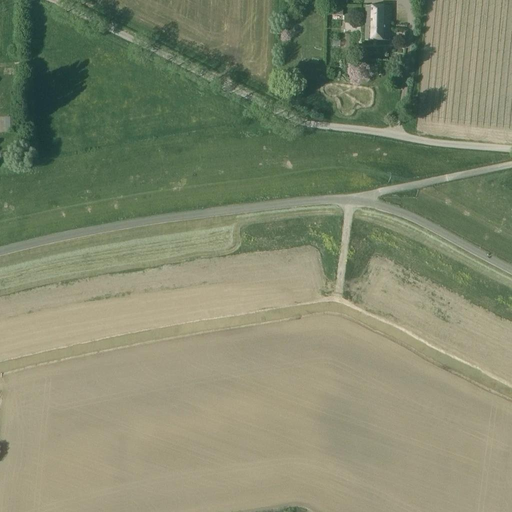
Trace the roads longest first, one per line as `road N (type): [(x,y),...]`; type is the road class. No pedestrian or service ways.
road 1 (unclassified): [(511,150),(315,123),(50,0)]
road 2 (unclassified): [(357,199),(115,225),(0,252)]
road 3 (unclassified): [(511,265),(357,199)]
road 4 (unclassified): [(357,199),(511,162)]
